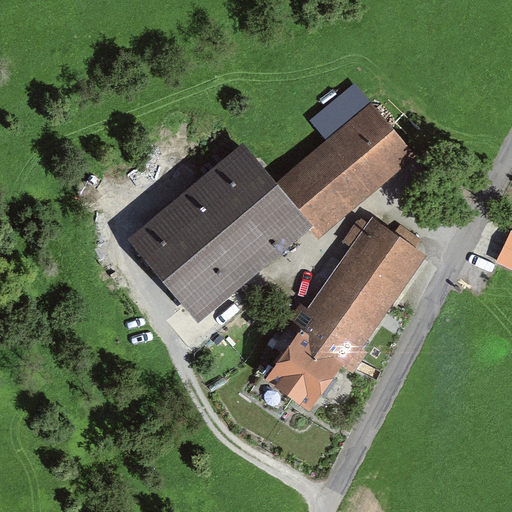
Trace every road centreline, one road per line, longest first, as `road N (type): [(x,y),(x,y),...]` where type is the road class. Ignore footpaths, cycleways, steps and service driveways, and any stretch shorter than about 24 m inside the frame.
road 1 (residential): [(511,152),(325,511)]
road 2 (unknown): [(183,365),(389,199),(468,235)]
